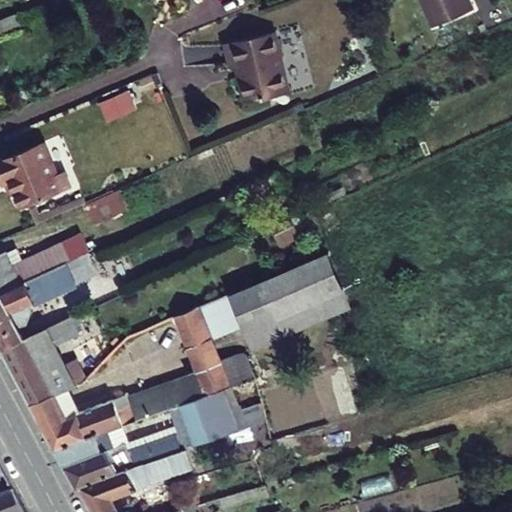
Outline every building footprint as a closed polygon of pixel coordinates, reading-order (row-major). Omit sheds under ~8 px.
[(421,0),(432,23),(470,6),(467,0),(421,0)] [(288,85),(273,25),(222,37),(228,62),(235,60),(244,96),(288,85)] [(128,89),(97,100),(105,120),(135,109),(128,89)] [(59,166),(43,132),(0,151),(0,160),(6,174),(12,173),(26,201),(73,179),(66,163),(59,166)] [(27,255),(20,240),(0,248),(0,288),(64,259),(56,242),(27,255)] [(119,264),(108,240),(72,255),(84,281),(119,264)] [(84,281),(72,255),(64,259),(0,288),(0,333),(3,340),(27,329),(22,321),(29,318),(33,306),(84,281)] [(328,322),(303,269),(209,314),(234,367),(328,322)] [(227,378),(193,299),(169,310),(203,388),(227,378)] [(78,328),(70,309),(27,329),(3,340),(23,378),(47,367),(45,364),(65,354),(56,337),(78,328)] [(72,379),(77,376),(65,354),(45,364),(47,367),(23,378),(32,396),(72,379)] [(135,390),(84,409),(72,379),(32,396),(56,444),(122,419),(142,411),(135,390)] [(126,463),(138,458),(122,419),(56,444),(76,483),(83,480),(126,463)] [(112,490),(137,480),(126,463),(83,480),(98,510),(118,502),(112,490)] [(233,511),(226,488),(166,505),(168,511),(233,511)] [(0,511),(15,511),(7,491),(0,493),(0,511)]
